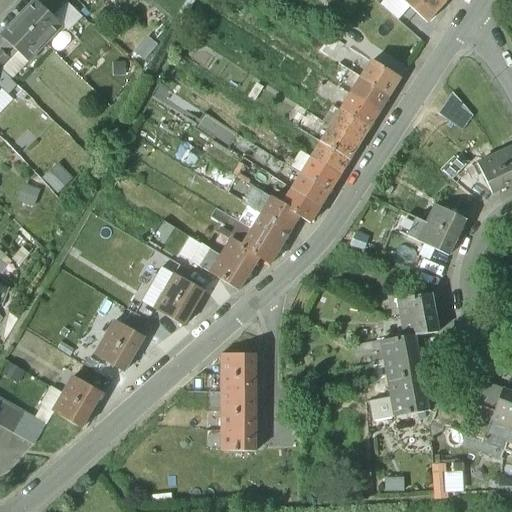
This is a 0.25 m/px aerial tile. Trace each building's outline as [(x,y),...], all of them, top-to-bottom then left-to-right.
[(62,0),(45,0),(39,6),(53,18),(66,4),(62,0)] [(320,0),(335,12),(345,0),(320,0)] [(445,3),(441,0),(401,0),(426,23),(445,3)] [(39,6),(34,1),(17,19),(44,43),(61,25),(39,6)] [(44,43),(17,19),(0,36),(0,37),(5,42),(15,51),(26,61),(44,43)] [(5,42),(0,47),(0,67),(15,51),(5,42)] [(371,62),(351,50),(341,66),(360,79),(360,78),(371,62)] [(399,80),(371,62),(360,78),(360,79),(389,97),(399,80)] [(389,97),(360,79),(350,95),(379,113),(389,97)] [(465,130),(477,110),(452,94),(439,114),(465,130)] [(379,113),(350,95),(340,111),(369,129),(379,113)] [(369,129),(340,111),(330,127),(359,144),(369,129)] [(359,144),(330,127),(321,143),(349,160),(359,144)] [(349,160),(321,143),(311,159),(339,176),(349,160)] [(511,147),(495,156),(509,186),(511,184),(511,147)] [(495,156),(477,164),(491,195),(509,186),(495,156)] [(339,176),(311,159),(301,175),(330,192),(339,176)] [(59,192),(73,178),(59,164),(45,177),(59,192)] [(330,192),(301,175),(291,190),(320,208),(330,192)] [(251,186),(241,203),(252,209),(262,193),(251,186)] [(320,208),(291,190),(282,205),(282,206),(299,217),(299,218),(309,225),(320,208)] [(271,198),(262,193),(252,209),(261,215),(271,198)] [(434,206),(415,195),(405,212),(408,214),(408,215),(426,224),(434,206)] [(282,205),(271,198),(261,215),(289,233),(299,218),(299,217),(282,206),(282,205)] [(465,221),(434,206),(426,224),(456,239),(465,221)] [(289,233),(261,215),(251,231),(280,249),(289,233)] [(240,224),(231,240),(242,247),(251,231),(240,224)] [(456,239),(426,224),(417,242),(448,257),(456,239)] [(280,249),(251,231),(242,247),(241,247),(259,258),(258,259),(269,266),(280,249)] [(231,240),(220,257),(249,274),(258,259),(259,258),(241,247),(242,247),(231,240)] [(0,271),(1,272),(12,263),(0,250),(0,271)] [(249,274),(220,257),(210,274),(238,291),(249,274)] [(166,265),(164,264),(152,285),(152,286),(164,293),(174,276),(179,268),(168,261),(166,265)] [(174,276),(164,293),(193,309),(203,292),(174,276)] [(164,293),(152,286),(142,302),(154,310),(164,293)] [(193,309),(164,293),(154,310),(183,327),(193,309)] [(430,295),(397,300),(401,320),(434,314),(430,295)] [(434,314),(401,320),(404,338),(404,339),(414,337),(414,338),(437,334),(434,314)] [(143,339),(114,322),(104,339),(133,356),(143,339)] [(404,338),(380,342),(384,362),(417,356),(414,338),(414,337),(404,339),(404,338)] [(133,356),(104,339),(94,356),(123,373),(133,356)] [(254,356),(221,356),(221,375),(254,376),(254,356)] [(417,356),(384,362),(387,380),(420,374),(417,356)] [(420,374),(387,380),(390,398),(423,393),(420,374)] [(254,376),(221,375),(221,394),(255,394),(254,376)] [(471,379),(460,375),(452,397),(463,401),(471,379)] [(101,395),(72,378),(62,395),(91,412),(101,395)] [(471,379),(463,401),(473,405),(481,383),(471,379)] [(481,383),(473,405),(483,408),(491,387),(481,383)] [(502,391),(491,387),(483,408),(494,412),(502,391)] [(52,389),(42,406),(52,412),(62,395),(52,389)] [(511,421),(511,394),(502,391),(494,412),(490,422),(509,429),(511,421)] [(423,393),(390,398),(394,418),(427,412),(423,393)] [(255,394),(221,394),(221,413),(255,413),(255,394)] [(91,412),(62,395),(52,412),(81,429),(91,412)] [(373,422),(394,418),(390,398),(369,402),(373,422)] [(6,403),(0,414),(0,426),(4,429),(16,409),(6,403)] [(16,409),(4,429),(14,434),(25,414),(16,409)] [(255,413),(221,413),(221,432),(255,432),(255,413)] [(25,414),(14,434),(24,440),(35,420),(25,414)] [(35,420),(24,440),(34,445),(45,426),(35,420)] [(255,432),(221,432),(221,452),(229,452),(252,452),(255,452),(255,432)] [(252,452),(229,452),(229,461),(253,461),(252,452)] [(301,454),(291,454),(289,477),(301,476),(301,454)] [(434,464),(435,497),(466,496),(465,463),(434,464)]
